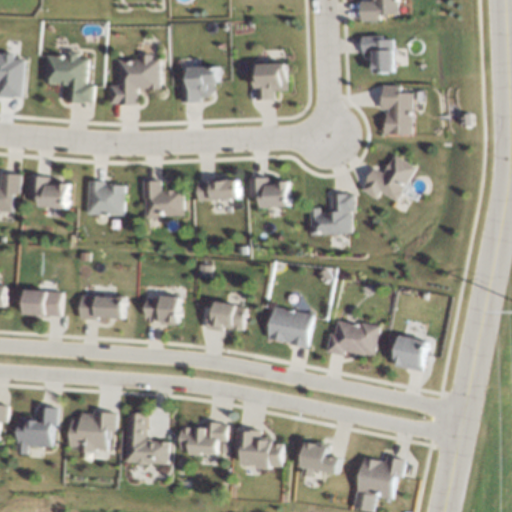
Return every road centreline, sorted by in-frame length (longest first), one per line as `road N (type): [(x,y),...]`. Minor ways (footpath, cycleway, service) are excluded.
road 1 (residential): [(434,511),(500,188),(500,0)]
road 2 (residential): [(453,413),(213,364),(0,347)]
road 3 (residential): [(0,371),(196,386),(448,436)]
road 4 (residential): [(0,138),(191,145),(319,134)]
road 5 (residential): [(314,0),(319,134)]
